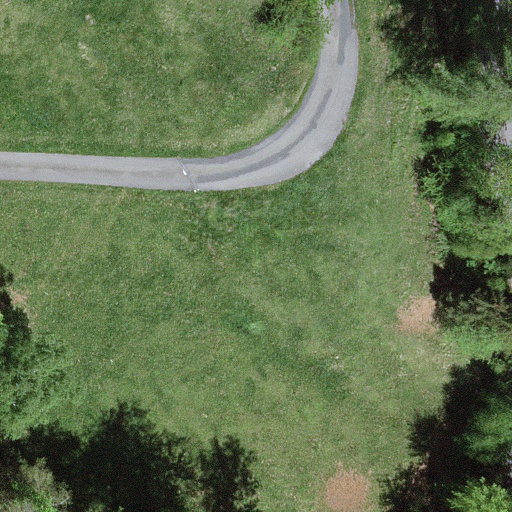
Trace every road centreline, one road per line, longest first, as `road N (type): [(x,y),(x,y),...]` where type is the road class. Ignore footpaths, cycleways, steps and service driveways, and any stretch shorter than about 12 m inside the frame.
road 1 (track): [(0,164),(200,180),(255,169),(319,122),(334,91),(332,0)]
road 2 (track): [(511,11),(501,80),(511,192)]
